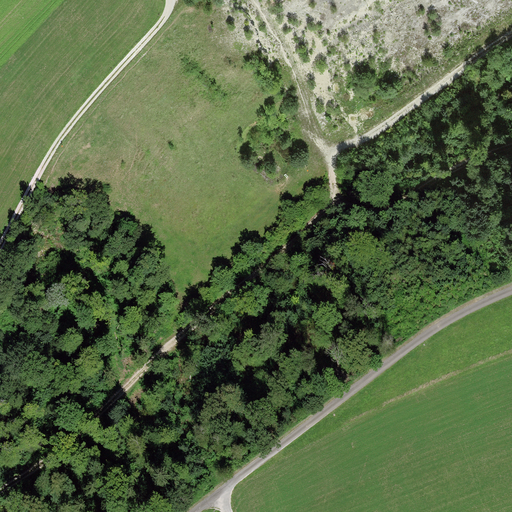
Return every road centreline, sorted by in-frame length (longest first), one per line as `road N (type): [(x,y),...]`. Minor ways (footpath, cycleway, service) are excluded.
road 1 (track): [(0,490),(55,452),(330,203),(333,152),(499,42)]
road 2 (unclassified): [(192,511),(430,333),(511,292)]
road 3 (track): [(168,0),(154,29),(61,134),(0,244)]
road 4 (track): [(330,203),(384,210),(461,163),(511,145)]
